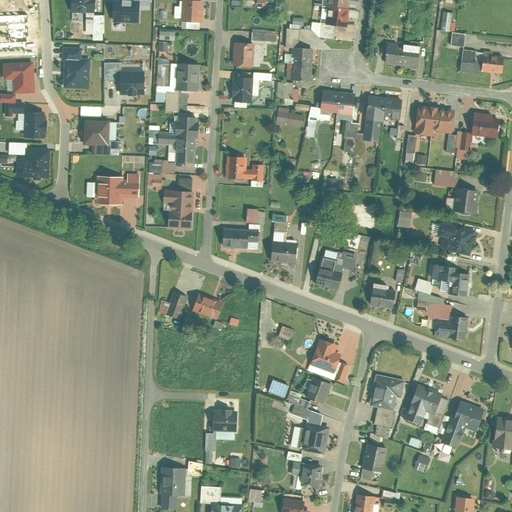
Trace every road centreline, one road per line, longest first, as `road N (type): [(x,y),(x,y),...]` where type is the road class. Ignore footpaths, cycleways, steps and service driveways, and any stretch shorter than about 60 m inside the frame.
road 1 (residential): [(203,264),(219,0)]
road 2 (residential): [(157,249),(134,511)]
road 3 (residential): [(374,329),(336,511)]
road 4 (residential): [(203,264),(374,329)]
road 5 (residential): [(510,193),(488,370)]
road 6 (residential): [(355,80),(511,96)]
road 7 (residential): [(374,329),(488,370)]
